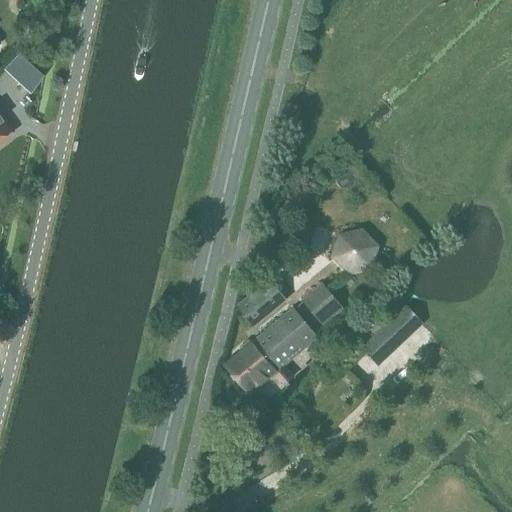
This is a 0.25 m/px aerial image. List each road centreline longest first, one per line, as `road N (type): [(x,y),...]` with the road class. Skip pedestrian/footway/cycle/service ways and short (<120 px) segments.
road 1 (secondary): [(146,511),(269,0)]
road 2 (unclassified): [(0,401),(89,0)]
